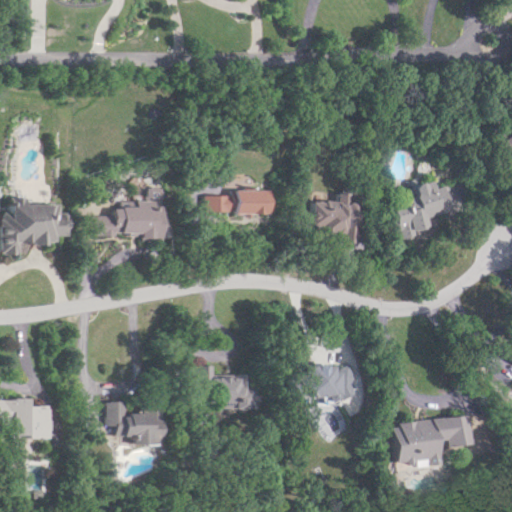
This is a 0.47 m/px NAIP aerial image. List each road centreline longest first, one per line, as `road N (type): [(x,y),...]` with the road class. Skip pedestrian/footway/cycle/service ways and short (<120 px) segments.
road 1 (residential): [(0,316),(248,279),(400,308),(456,285),(506,237)]
road 2 (residential): [(0,59),(474,50)]
